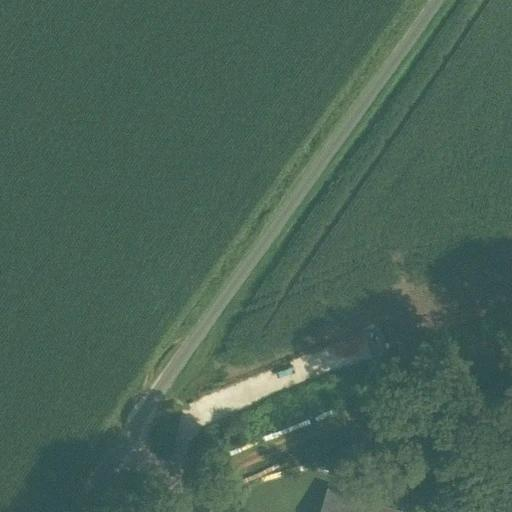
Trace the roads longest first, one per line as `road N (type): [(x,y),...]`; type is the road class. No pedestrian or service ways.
road 1 (unclassified): [(84,511),(437,0)]
road 2 (track): [(176,484),(200,482),(511,353)]
